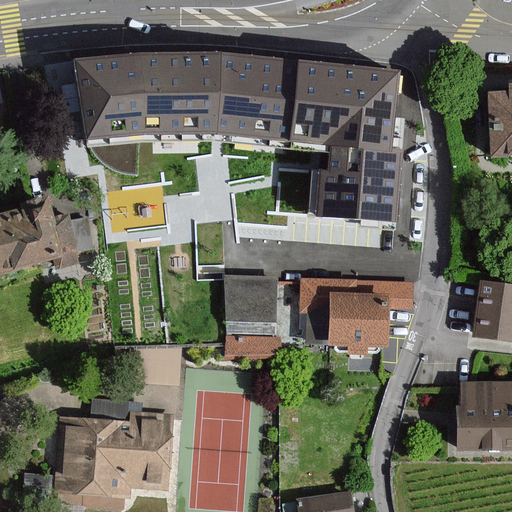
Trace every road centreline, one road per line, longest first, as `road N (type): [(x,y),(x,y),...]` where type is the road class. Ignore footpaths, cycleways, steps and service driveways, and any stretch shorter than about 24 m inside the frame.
road 1 (residential): [(388,511),(380,443),(429,309),(440,248),(441,169),(421,41)]
road 2 (secondary): [(131,32),(284,36)]
road 3 (residential): [(284,36),(421,41)]
road 4 (secondary): [(0,48),(131,32)]
road 5 (secondary): [(284,36),(346,30),(401,2)]
